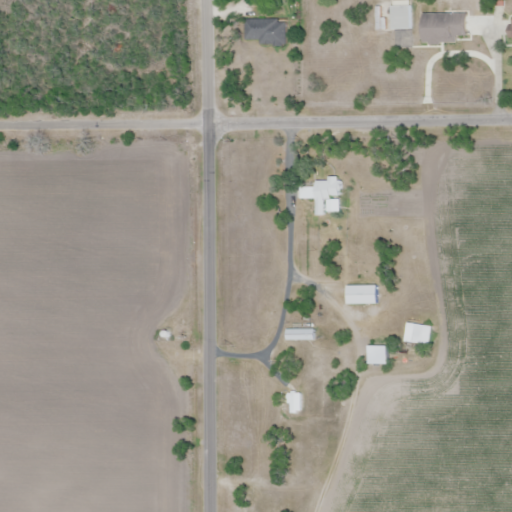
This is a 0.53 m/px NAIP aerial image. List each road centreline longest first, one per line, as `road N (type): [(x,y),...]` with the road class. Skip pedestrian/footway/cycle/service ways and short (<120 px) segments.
road 1 (residential): [(0,127),(511,120)]
road 2 (residential): [(207,511),(204,0)]
